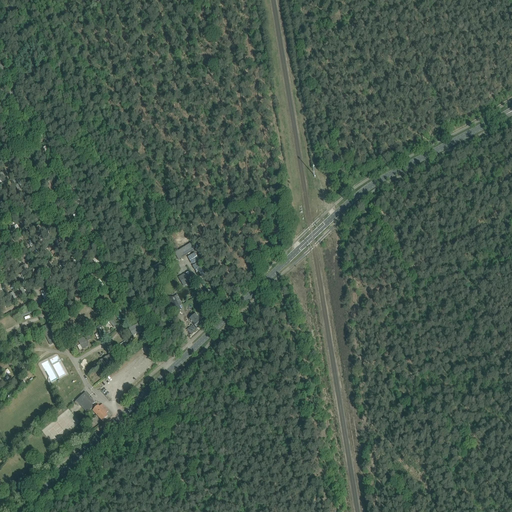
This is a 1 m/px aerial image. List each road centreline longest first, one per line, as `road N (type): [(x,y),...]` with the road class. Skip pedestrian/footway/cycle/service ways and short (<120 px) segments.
road 1 (secondary): [(22,511),(362,191),(505,114)]
road 2 (track): [(330,208),(319,186),(289,0)]
road 3 (track): [(242,511),(169,383)]
